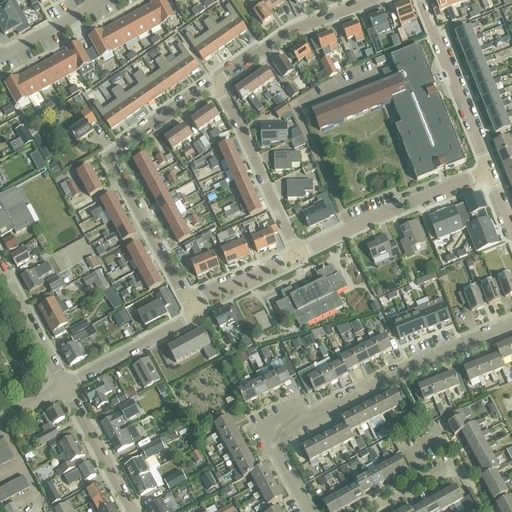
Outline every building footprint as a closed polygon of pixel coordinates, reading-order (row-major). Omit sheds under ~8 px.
[(3,8),(0,10),(0,24),(21,13),(14,0),(6,0),(1,3),(3,8)] [(162,24),(163,25),(174,19),(163,0),(157,0),(151,4),(152,5),(162,24)] [(250,0),(257,10),(253,12),(262,25),(272,18),(268,12),(283,1),(282,0),(262,0),(261,1),(260,0),(250,0)] [(456,21),(447,0),(435,0),(440,12),(446,9),(452,23),(456,21)] [(460,0),(447,0),(456,21),(451,7),(461,3),(460,0)] [(490,0),(486,0),(482,2),(485,10),(493,6),(490,0)] [(398,20),(405,17),(407,23),(415,20),(408,2),(394,8),(398,20)] [(139,12),(149,31),(162,24),(152,5),(139,12)] [(200,5),(195,9),(195,10),(199,15),(204,11),(200,5)] [(231,16),(224,21),(228,26),(236,38),(247,30),(229,5),(225,8),(231,16)] [(473,13),(469,15),(471,19),(480,16),(475,5),(470,7),(473,13)] [(127,19),(137,37),(149,31),(139,12),(127,19)] [(373,30),(375,36),(376,35),(382,33),(389,30),(383,12),(368,18),(373,30)] [(0,24),(0,26),(5,36),(16,30),(18,35),(30,29),(21,13),(0,24)] [(211,17),(207,20),(217,34),(225,45),(236,38),(228,26),(224,21),(217,26),(211,17)] [(114,26),(124,44),(137,37),(127,19),(114,26)] [(209,32),(202,36),(207,41),(214,53),(225,45),(217,34),(207,20),(203,23),(209,32)] [(342,28),(347,40),(354,37),(356,43),(363,40),(357,22),(342,28)] [(456,34),(460,45),(475,39),(474,37),(471,31),(479,28),(477,23),(469,26),(470,28),(456,34)] [(112,51),(124,44),(114,26),(102,33),(112,51)] [(397,31),(402,44),(408,42),(403,28),(397,31)] [(373,30),(367,32),(370,40),(376,55),(383,52),(377,37),(376,35),(375,36),(373,30)] [(95,48),(89,50),(95,61),(100,58),(101,59),(113,53),(112,51),(102,33),(101,31),(89,38),(95,48)] [(207,41),(202,36),(195,41),(189,32),(185,35),(202,61),(214,53),(207,41)] [(317,39),(310,41),(315,52),(321,50),(322,50),(325,58),(332,55),(331,52),(338,50),(331,32),(316,38),(317,39)] [(460,45),(465,57),(479,51),(478,48),(476,42),(483,39),(482,34),(474,37),(475,39),(460,45)] [(182,55),(176,59),(180,65),(188,76),(198,69),(190,57),(181,43),(176,46),(182,55)] [(290,52),(298,63),(304,58),(307,63),(314,58),(303,43),(290,52)] [(78,70),(78,72),(90,65),(90,64),(95,61),(89,50),(84,53),(78,44),(67,50),(78,70)] [(236,55),(241,63),(255,52),(250,45),(236,55)] [(465,57),(469,67),(484,62),(483,59),(480,53),(488,50),(486,45),(478,48),(479,51),(465,57)] [(396,128),(417,183),(438,175),(437,173),(445,170),(445,172),(465,164),(439,95),(434,97),(432,89),(436,88),(433,82),(419,47),(391,58),(394,67),(382,72),(387,84),(313,114),(319,131),(393,102),(402,126),(396,128)] [(55,58),(65,77),(78,70),(67,52),(55,58)] [(163,55),(159,58),(169,72),(176,84),(188,76),(180,65),(176,59),(169,64),(163,55)] [(272,64),(282,78),(293,70),(283,56),(272,64)] [(469,67),(474,79),(488,73),(487,71),(485,64),(492,61),(490,56),(483,59),(484,62),(469,67)] [(384,57),(374,60),(377,66),(386,62),(384,57)] [(43,65),(53,84),(65,77),(55,58),(43,65)] [(161,69),(154,74),(158,80),(166,91),(176,84),(169,72),(159,58),(155,61),(161,69)] [(329,58),(320,62),(324,72),(327,79),(328,79),(337,74),(329,58)] [(30,72),(40,91),(53,84),(43,65),(30,72)] [(266,68),(255,76),(262,87),(273,79),(266,68)] [(474,79),(478,90),(492,84),(492,81),(489,75),(497,72),(495,68),(487,71),(488,73),(474,79)] [(141,70),(137,73),(147,87),(154,99),(166,91),(158,80),(154,74),(147,79),(141,70)] [(28,98),(40,91),(30,72),(18,79),(28,98)] [(324,72),(316,76),(319,83),(327,79),(324,72)] [(139,85),(132,89),(136,95),(144,106),(154,99),(147,87),(137,73),(133,76),(139,85)] [(255,76),(245,83),(252,94),(262,87),(255,76)] [(478,90),(482,101),(497,95),(496,93),(496,92),(494,86),(501,83),(508,81),(507,76),(492,82),(492,81),(492,84),(478,90)] [(5,84),(17,106),(28,99),(17,78),(5,84)] [(113,78),(109,80),(114,87),(118,85),(113,78)] [(252,94),(245,83),(235,90),(242,101),(247,97),(252,94)] [(291,98),(298,94),(292,85),(286,90),(286,91),(291,98)] [(119,86),(115,88),(125,103),(132,114),(144,106),(136,95),(132,89),(125,94),(119,86)] [(301,91),(304,97),(313,93),(310,87),(301,91)] [(497,95),(482,101),(487,112),(501,106),(501,104),(498,97),(511,91),(511,89),(511,87),(496,93),(497,95)] [(117,100),(110,105),(113,110),(122,121),(132,114),(125,103),(115,88),(111,91),(117,100)] [(287,100),(291,98),(286,91),(282,94),(287,100)] [(92,92),(87,96),(91,101),(95,97),(92,92)] [(252,94),(247,97),(252,105),(257,112),(262,109),(257,101),(252,94)] [(278,95),(272,99),(278,107),(283,104),(278,95)] [(79,96),(73,100),(77,105),(83,101),(79,96)] [(113,110),(110,105),(103,109),(97,101),(93,104),(103,118),(110,129),(122,121),(113,110)] [(487,112),(491,123),(506,117),(505,115),(502,108),(510,105),(508,101),(501,104),(501,106),(487,112)] [(273,112),(278,119),(289,112),(284,104),(273,112)] [(10,106),(2,111),(6,118),(15,113),(10,106)] [(211,106),(200,114),(208,125),(219,117),(211,106)] [(42,108),(36,111),(40,118),(46,115),(42,108)] [(85,122),(69,133),(76,143),(93,131),(89,126),(96,122),(88,110),(81,115),(85,122)] [(506,117),(491,123),(496,134),(511,129),(507,119),(511,117),(511,112),(505,115),(506,117)] [(208,125),(200,114),(190,121),(198,131),(208,125)] [(278,136),(287,136),(286,124),(261,125),(261,143),(262,143),(262,147),(264,148),(269,148),(271,147),(270,143),(278,142),(278,136)] [(32,125),(26,128),(32,140),(38,137),(32,125)] [(183,125),(173,132),(181,143),(191,137),(183,125)] [(209,134),(213,140),(221,134),(217,128),(209,134)] [(297,129),(291,132),(292,141),(301,137),(297,129)] [(181,143),(173,132),(164,139),(172,150),(181,143)] [(218,137),(220,142),(230,137),(228,133),(218,137)] [(28,134),(20,138),(25,147),(33,142),(28,134)] [(493,144),(498,155),(511,149),(511,146),(510,140),(511,139),(511,134),(507,136),(508,138),(493,144)] [(210,146),(205,137),(199,140),(204,149),(210,146)] [(290,142),(293,150),(305,145),(301,137),(292,141),(290,142)] [(193,146),(199,156),(205,152),(199,142),(193,146)] [(156,157),(158,160),(164,157),(169,154),(162,143),(156,146),(161,154),(156,157)] [(218,148),(224,160),(235,154),(230,143),(218,148)] [(190,148),(187,150),(194,160),(195,159),(192,155),(194,154),(190,148)] [(511,149),(498,155),(502,166),(511,162),(511,149)] [(194,160),(187,150),(183,153),(190,163),(194,160)] [(274,154),(274,171),(291,171),(291,164),(299,164),(299,153),(274,154)] [(169,154),(164,157),(167,162),(173,159),(170,154),(169,154)] [(224,160),(229,171),(240,165),(235,154),(224,160)] [(133,162),(138,171),(151,166),(145,155),(133,162)] [(164,157),(158,160),(160,165),(167,162),(164,157)] [(42,160),(35,164),(39,172),(46,168),(42,160)] [(56,162),(49,166),(53,174),(60,170),(56,162)] [(511,162),(502,166),(506,177),(511,175),(511,162)] [(217,163),(206,168),(208,172),(219,167),(217,163)] [(302,170),(305,176),(316,170),(313,164),(302,170)] [(229,171),(234,182),(245,176),(240,165),(229,171)] [(76,173),(83,185),(96,179),(89,166),(76,173)] [(138,171),(144,182),(156,176),(151,166),(138,171)] [(144,182),(149,191),(161,185),(156,176),(144,182)] [(234,182),(239,193),(250,188),(245,176),(234,182)] [(96,179),(83,185),(90,198),(102,191),(96,179)] [(304,193),(313,193),(312,181),(287,182),(287,200),(304,200),(304,193)] [(60,186),(65,195),(70,192),(68,187),(66,183),(60,186)] [(74,183),(68,187),(70,192),(77,189),(74,183)] [(149,191),(154,200),(166,194),(161,185),(149,191)] [(239,193),(244,205),(256,199),(250,188),(239,193)] [(77,189),(70,192),(73,198),(80,195),(77,189)] [(0,237),(1,238),(14,231),(16,235),(32,226),(12,190),(0,196),(0,237)] [(70,192),(65,195),(68,201),(73,198),(70,192)] [(166,194),(154,200),(159,210),(171,204),(172,206),(180,202),(178,198),(175,192),(167,196),(166,194)] [(186,199),(180,202),(183,207),(199,198),(197,193),(186,199)] [(315,198),(317,202),(322,200),(324,207),(330,204),(325,194),(315,198)] [(100,201),(106,211),(118,205),(112,195),(100,201)] [(212,195),(207,198),(209,203),(215,200),(212,195)] [(436,216),(429,219),(437,241),(466,230),(476,254),(498,245),(495,238),(496,237),(492,227),(491,228),(488,220),(484,212),(486,211),(480,197),(465,203),(465,205),(447,212),(446,211),(436,215),(436,216)] [(256,199),(244,205),(239,207),(242,213),(247,211),(249,217),(261,212),(256,199)] [(171,204),(159,210),(165,221),(177,214),(178,217),(187,212),(184,206),(183,207),(180,202),(172,206),(171,204)] [(314,209),(302,214),(308,229),(328,220),(321,202),(313,206),(314,209)] [(224,209),(226,213),(237,208),(236,204),(224,209)] [(106,211),(111,222),(123,216),(118,205),(106,211)] [(165,221),(171,233),(196,218),(195,216),(181,223),(178,217),(177,214),(165,221)] [(111,222),(117,232),(129,226),(123,216),(111,222)] [(196,218),(171,233),(178,244),(190,238),(184,227),(192,223),(194,227),(199,224),(200,224),(198,220),(196,218)] [(261,236),(260,236),(266,250),(276,246),(272,236),(278,234),(273,222),(262,226),(264,230),(259,232),(261,236)] [(401,244),(407,257),(416,254),(414,248),(425,244),(417,224),(401,230),(406,242),(401,244)] [(117,232),(110,236),(110,237),(112,241),(119,237),(123,243),(135,237),(129,226),(117,232)] [(226,232),(226,233),(232,246),(238,262),(249,257),(243,242),(238,244),(232,229),(227,232),(226,232)] [(266,250),(260,236),(256,238),(252,229),(248,231),(257,254),(266,250)] [(183,247),(186,253),(191,250),(196,261),(190,263),(196,278),(208,274),(219,269),(213,254),(202,258),(198,247),(201,245),(204,244),(212,239),(209,232),(202,236),(194,241),(183,247)] [(232,246),(226,233),(216,236),(220,245),(224,243),(227,248),(220,251),(227,266),(238,262),(232,246)] [(12,237),(3,242),(11,258),(16,267),(29,260),(26,255),(33,251),(30,246),(23,249),(24,251),(20,253),(12,237)] [(378,242),(366,247),(372,261),(388,254),(390,259),(398,256),(393,244),(388,246),(384,237),(377,240),(378,242)] [(127,250),(132,260),(144,253),(138,244),(127,250)] [(39,254),(43,261),(53,256),(49,249),(39,254)] [(465,250),(457,253),(459,259),(467,256),(465,250)] [(132,260),(137,270),(149,264),(144,253),(132,260)] [(453,255),(445,258),(447,264),(455,260),(453,255)] [(430,267),(437,272),(442,266),(435,260),(430,267)] [(21,278),(29,293),(44,285),(41,278),(52,272),(47,264),(21,278)] [(137,270),(143,280),(154,273),(149,264),(137,270)] [(336,294),(347,289),(340,274),(336,276),(331,267),(315,274),(320,283),(294,296),(291,289),(280,294),(284,302),(276,306),(283,320),(293,315),(300,330),(343,309),(336,294)] [(98,289),(107,284),(99,271),(82,280),(87,288),(95,284),(98,289)] [(436,273),(439,280),(447,278),(444,271),(436,273)] [(137,285),(131,288),(127,290),(129,295),(146,286),(149,292),(161,285),(154,273),(143,280),(143,281),(137,285)] [(425,278),(427,283),(435,280),(433,275),(425,278)] [(491,281),(492,284),(497,293),(502,291),(505,298),(511,295),(511,281),(510,277),(499,281),(497,279),(491,281)] [(46,284),(52,294),(62,289),(57,278),(46,284)] [(418,287),(427,283),(425,278),(416,282),(418,287)] [(475,288),(476,291),(479,300),(485,298),(488,305),(500,301),(497,293),(492,284),(481,288),(480,286),(475,288)] [(374,290),(377,296),(383,294),(381,287),(374,290)] [(112,288),(103,294),(107,300),(116,295),(112,288)] [(483,308),(479,300),(476,291),(464,295),(463,293),(458,295),(463,307),(468,305),(471,312),(483,308)] [(163,310),(170,306),(164,293),(156,297),(160,304),(154,307),(138,316),(145,328),(167,316),(163,310)] [(53,302),(39,309),(46,324),(61,316),(69,312),(64,303),(62,305),(58,299),(53,302)] [(442,299),(432,303),(440,325),(450,320),(442,299)] [(378,302),(371,305),(374,312),(381,309),(378,302)] [(432,303),(421,307),(430,329),(440,325),(432,303)] [(227,327),(228,327),(230,332),(237,329),(244,325),(235,307),(229,310),(228,309),(213,316),(219,329),(226,326),(227,327)] [(421,307),(411,311),(420,333),(430,329),(421,307)] [(113,317),(119,328),(130,323),(124,311),(113,317)] [(411,311),(401,315),(410,337),(420,333),(411,311)] [(401,315),(391,320),(399,341),(410,337),(401,315)] [(61,316),(46,324),(55,339),(66,333),(64,330),(68,328),(61,316)] [(350,325),(356,336),(364,331),(359,321),(350,325)] [(83,330),(89,327),(86,322),(80,325),(69,331),(72,336),(83,330)] [(348,325),(336,328),(341,337),(351,331),(348,325)] [(93,327),(84,332),(88,339),(97,334),(93,327)] [(330,327),(325,330),(328,337),(334,334),(330,327)] [(168,349),(176,364),(202,350),(208,361),(216,357),(202,330),(168,349)] [(73,344),(61,351),(70,367),(88,357),(80,343),(88,339),(84,332),(71,339),(73,344)] [(223,337),(227,344),(233,341),(230,334),(223,337)] [(368,336),(371,343),(373,342),(381,357),(392,351),(384,337),(376,341),(372,334),(368,336)] [(311,336),(301,341),(304,347),(314,341),(311,336)] [(299,339),(292,343),(296,350),(303,347),(299,339)] [(357,342),(360,349),(362,348),(369,362),(381,357),(373,342),(371,343),(365,347),(361,340),(357,342)] [(495,348),(498,355),(502,362),(510,358),(511,362),(511,355),(507,343),(495,348)] [(346,347),(350,354),(351,354),(358,368),(369,362),(362,348),(360,349),(354,352),(350,345),(346,347)] [(324,348),(319,350),(324,359),(328,357),(324,348)] [(254,349),(246,352),(249,357),(256,354),(254,349)] [(340,360),(341,362),(347,374),(358,368),(351,354),(350,354),(343,358),(339,351),(335,353),(339,361),(340,360)] [(245,352),(236,356),(238,361),(247,357),(245,352)] [(498,355),(486,360),(492,374),(495,374),(502,371),(505,378),(508,385),(511,383),(506,369),(505,369),(502,362),(498,355)] [(221,364),(224,368),(236,362),(234,357),(221,364)] [(271,366),(267,368),(271,375),(272,375),(279,389),(290,383),(289,379),(295,376),(286,358),(280,361),(276,360),(272,362),(271,366)] [(132,367),(144,389),(160,381),(148,359),(132,367)] [(325,362),(328,369),(330,368),(337,382),(349,376),(347,374),(341,362),(333,366),(329,359),(325,362)] [(486,360),(475,365),(481,379),(483,379),(490,376),(493,383),(498,381),(495,374),(492,374),(486,360)] [(313,367),(317,374),(319,374),(326,388),(337,382),(330,368),(328,369),(321,372),(318,365),(313,367)] [(481,379),(475,365),(463,369),(469,384),(479,380),(482,388),(486,386),(483,379),(481,379)] [(302,373),(298,376),(304,387),(310,384),(315,393),(326,388),(319,374),(317,374),(313,367),(306,371),(302,373)] [(256,374),(259,381),(261,380),(268,394),(279,389),(272,375),(271,375),(263,379),(260,372),(256,374)] [(454,374),(442,378),(447,393),(449,392),(456,389),(459,396),(463,395),(463,394),(466,393),(459,376),(455,378),(454,374)] [(244,380),(248,387),(249,386),(257,400),(268,394),(261,380),(259,381),(252,384),(249,377),(244,380)] [(442,378),(430,383),(436,397),(437,397),(444,394),(447,401),(451,400),(452,399),(449,392),(447,393),(442,378)] [(249,386),(248,387),(241,390),(237,383),(233,385),(237,393),(238,392),(245,406),(257,400),(249,386)] [(420,393),(415,395),(419,404),(423,402),(424,402),(433,399),(436,406),(439,413),(443,412),(443,411),(440,404),(437,397),(436,397),(430,383),(418,388),(420,393)] [(84,394),(90,404),(93,402),(97,409),(108,403),(104,396),(112,392),(109,387),(105,389),(102,384),(84,394)] [(163,385),(158,388),(162,396),(167,393),(163,385)] [(125,392),(129,399),(137,395),(133,387),(125,392)] [(395,391),(383,397),(391,412),(393,411),(399,407),(403,415),(407,413),(403,406),(402,406),(395,391)] [(125,393),(116,397),(120,404),(128,399),(125,393)] [(383,397),(372,403),(380,418),(382,416),(389,413),(392,420),(396,418),(393,411),(391,412),(383,397)] [(101,424),(109,439),(125,431),(125,430),(120,433),(118,429),(123,427),(124,426),(121,420),(124,419),(126,422),(140,415),(132,400),(118,408),(121,413),(112,418),(101,424)] [(372,403),(361,409),(369,423),(371,422),(378,419),(381,426),(386,424),(382,416),(380,418),(372,403)] [(45,434),(37,439),(41,447),(55,439),(58,437),(52,426),(64,420),(58,408),(43,416),(48,426),(42,428),(45,434)] [(361,409),(351,414),(358,428),(360,427),(367,424),(371,432),(375,440),(377,439),(373,430),(375,429),(371,422),(369,423),(361,409)] [(455,437),(461,433),(468,429),(467,429),(463,421),(471,417),(467,409),(461,412),(461,411),(451,417),(454,422),(449,425),(455,437)] [(137,420),(139,425),(157,417),(154,411),(137,420)] [(342,419),(345,426),(349,433),(356,430),(360,437),(364,435),(360,427),(358,428),(351,414),(342,419)] [(214,441),(220,437),(219,435),(234,427),(229,418),(214,426),(218,433),(211,437),(203,442),(205,446),(214,441)] [(461,433),(468,445),(481,437),(480,435),(476,428),(484,424),(481,420),(473,424),(474,425),(467,429),(468,429),(461,433)] [(151,432),(155,438),(165,432),(161,425),(151,432)] [(345,426),(333,432),(340,446),(343,446),(349,442),(353,450),(355,449),(357,448),(353,441),(349,433),(345,426)] [(219,452),(226,448),(225,446),(240,438),(234,427),(219,435),(220,437),(224,444),(217,448),(219,452)] [(387,429),(377,435),(380,441),(384,439),(390,435),(387,429)] [(125,431),(109,439),(117,454),(133,445),(125,431)] [(468,445),(473,455),(487,448),(487,446),(483,439),(489,435),(487,431),(480,435),(481,437),(468,445)] [(175,432),(158,440),(159,442),(161,446),(178,437),(175,432)] [(333,432),(323,437),(330,452),(332,451),(339,448),(343,455),(346,453),(343,446),(340,446),(333,432)] [(57,447),(62,456),(79,447),(74,437),(62,444),(59,439),(48,445),(51,451),(57,447)] [(323,437),(312,442),(319,458),(321,457),(328,453),(332,461),(336,459),(332,451),(330,452),(323,437)] [(225,463),(232,459),(231,457),(246,448),(240,438),(225,446),(226,448),(230,455),(223,458),(225,463)] [(391,438),(385,441),(388,447),(394,443),(391,438)] [(360,451),(366,448),(362,439),(355,443),(360,451)] [(142,451),(146,460),(164,451),(161,446),(159,442),(142,451)] [(319,458),(312,442),(302,448),(310,463),(317,459),(321,466),(322,466),(325,464),(321,457),(319,458)] [(473,455),(479,466),(493,459),(493,457),(489,450),(496,446),(493,442),(487,446),(487,448),(473,455)] [(62,456),(57,459),(62,468),(59,470),(62,476),(75,469),(80,466),(77,460),(84,457),(79,447),(62,456)] [(2,451),(8,461),(14,458),(8,448),(2,451)] [(231,473),(238,469),(237,467),(252,459),(246,448),(231,457),(232,459),(235,465),(229,469),(231,473)] [(0,451),(0,459),(3,464),(8,461),(2,451),(0,451)] [(479,466),(485,477),(500,469),(499,468),(495,462),(502,458),(499,453),(493,457),(493,459),(479,466)] [(383,458),(387,465),(388,464),(396,477),(407,471),(399,458),(391,462),(387,455),(384,457),(383,458)] [(125,468),(132,482),(149,473),(141,459),(125,468)] [(243,478),(250,475),(258,470),(252,459),(237,467),(238,469),(241,475),(234,479),(236,483),(244,479),(243,478)] [(356,460),(349,464),(351,467),(354,468),(359,465),(357,460),(356,460)] [(372,464),(376,471),(377,470),(384,484),(396,477),(388,464),(387,465),(380,469),(376,462),(373,463),(372,464)] [(482,479),(488,491),(502,483),(501,480),(497,474),(508,468),(505,464),(499,468),(500,469),(485,477),(482,479)] [(89,465),(79,470),(84,479),(82,480),(83,481),(84,483),(96,477),(89,465)] [(249,490),(256,487),(255,484),(270,476),(265,466),(258,470),(250,475),(254,482),(247,486),(249,490)] [(346,466),(340,470),(343,476),(349,472),(346,466)] [(361,470),(365,477),(366,476),(374,490),(384,484),(377,470),(376,471),(369,475),(365,468),(361,470)] [(311,471),(307,474),(310,480),(315,477),(311,471)] [(165,481),(170,490),(187,480),(182,472),(165,481)] [(149,473),(132,482),(140,497),(157,488),(149,474),(149,473)] [(201,479),(208,491),(216,487),(209,474),(201,479)] [(355,483),(356,486),(356,485),(362,496),(363,496),(374,490),(366,476),(365,477),(358,481),(354,474),(350,476),(354,484),(355,483)] [(23,476),(17,479),(23,490),(29,487),(23,476)] [(255,501),(262,497),(261,495),(276,487),(270,476),(255,484),(256,487),(260,493),(253,497),(255,501)] [(43,477),(36,481),(40,488),(47,484),(43,477)] [(502,483),(488,491),(494,502),(508,494),(503,485),(510,481),(508,477),(501,481),(501,480),(502,483)] [(324,478),(318,482),(321,487),(327,484),(324,478)] [(11,482),(17,494),(23,490),(17,479),(11,482)] [(5,486),(11,497),(17,494),(11,482),(5,486)] [(52,482),(43,488),(52,505),(61,500),(52,482)] [(340,485),(344,492),(345,492),(353,505),(364,499),(363,496),(362,496),(356,485),(356,486),(348,490),(344,483),(340,485)] [(89,496),(92,502),(105,495),(100,485),(82,494),(84,499),(89,496)] [(0,488),(0,491),(5,500),(11,497),(5,486),(0,488)] [(261,495),(262,497),(266,504),(258,507),(254,510),(255,511),(259,511),(261,511),(269,507),(268,506),(282,498),(276,487),(261,495)] [(457,488),(445,494),(452,507),(453,507),(460,503),(464,509),(468,507),(473,504),(469,497),(464,500),(457,488)] [(329,491),(333,498),(334,498),(342,511),(353,505),(345,492),(344,492),(337,496),(333,489),(329,491)] [(445,494),(434,500),(440,511),(443,511),(449,509),(450,511),(456,511),(453,507),(452,507),(445,494)] [(92,502),(88,504),(91,510),(92,511),(100,511),(111,506),(105,495),(92,502)] [(334,498),(333,498),(326,502),(322,495),(318,497),(323,505),(324,505),(327,511),(340,511),(342,511),(334,498)] [(496,505),(500,511),(511,511),(511,501),(511,500),(511,495),(509,497),(510,497),(496,505)] [(440,511),(434,500),(422,506),(425,511),(440,511)] [(147,509),(148,511),(166,511),(161,501),(147,509)] [(1,509),(2,511),(17,511),(12,503),(1,509)] [(222,503),(216,507),(218,511),(225,508),(222,503)]
